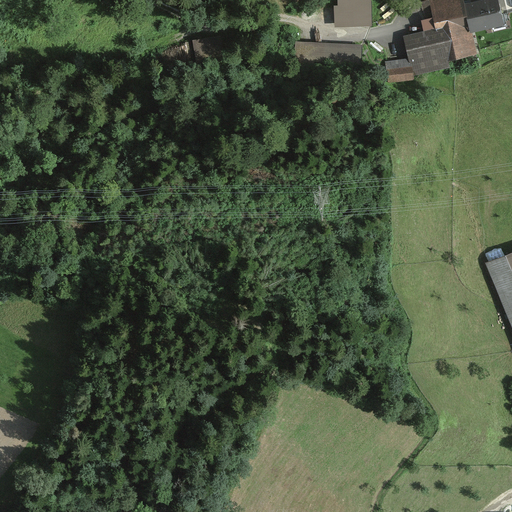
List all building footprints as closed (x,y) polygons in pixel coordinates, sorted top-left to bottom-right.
[(371,0),(338,0),(338,24),(370,24),(371,0)] [(497,0),(483,0),(464,4),(463,0),(426,0),(420,1),(424,19),(420,20),(422,30),(402,35),(407,58),(384,62),(388,83),(415,80),(414,75),(449,67),(447,60),(476,54),(471,32),(503,25),(497,0)] [(222,36),(194,41),(197,62),(225,58),(222,36)] [(362,45),(295,41),(294,63),(361,68),(362,45)] [(511,251),(484,262),(511,329),(511,251)]
